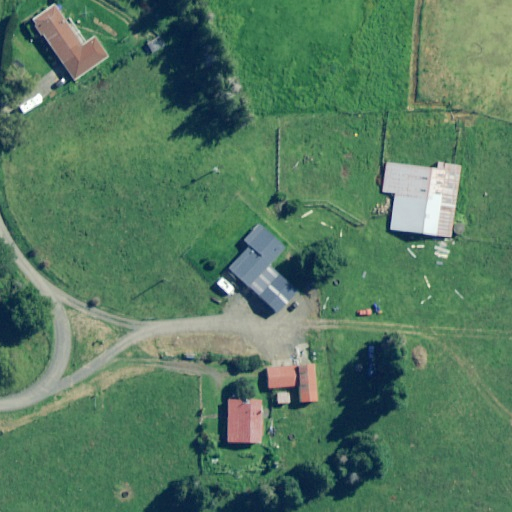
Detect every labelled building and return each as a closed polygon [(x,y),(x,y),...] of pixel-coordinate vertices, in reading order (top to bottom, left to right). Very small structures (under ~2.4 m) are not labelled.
[(80,48),(50,4),(27,19),(39,37),(70,82),(104,59),(92,40),(80,48)] [(163,46),(158,39),(145,48),(150,55),(163,46)] [(458,167),(436,164),(435,170),(386,164),(382,193),(394,195),(390,231),(450,238),(458,167)] [(281,250),(257,227),(242,243),(247,248),(227,270),(246,288),(281,250)] [(284,284),(275,276),(259,295),(268,303),(284,284)] [(314,402),(312,365),(265,368),(266,389),(297,387),(298,403),(314,402)] [(259,400),(224,400),(224,444),(259,444),(259,400)]
